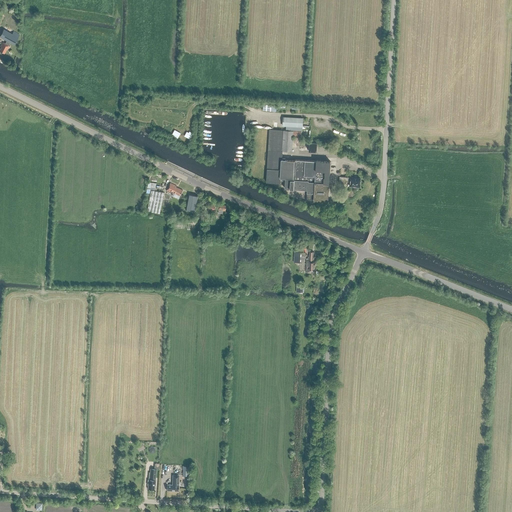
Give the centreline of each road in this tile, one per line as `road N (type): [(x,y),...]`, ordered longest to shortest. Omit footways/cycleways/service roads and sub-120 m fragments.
road 1 (secondary): [(363,253),(0,87)]
road 2 (tertiary): [(299,511),(0,491)]
road 3 (tertiary): [(320,511),(329,333),(363,253)]
road 4 (tertiary): [(363,253),(384,182),(393,0)]
road 5 (secondary): [(511,310),(363,253)]
